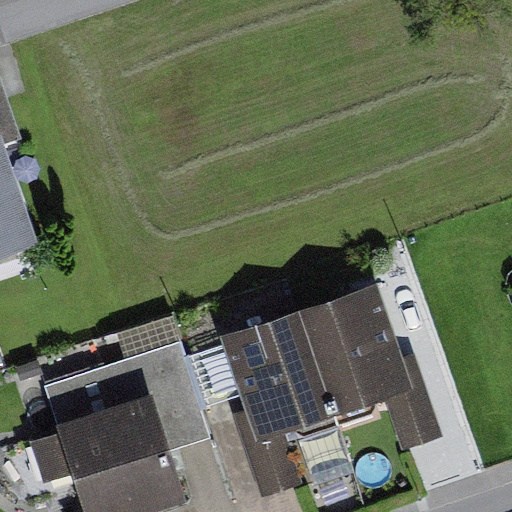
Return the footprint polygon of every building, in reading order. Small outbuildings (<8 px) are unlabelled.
[(0,126),(18,120),(1,72),(0,72),(0,126)] [(8,126),(0,128),(0,254),(48,237),(8,126)] [(370,281),(215,333),(241,410),(229,414),(257,497),(280,489),(301,482),(286,438),(383,406),(398,451),(423,443),(440,437),(411,351),(395,357),(370,281)] [(132,354),(164,449),(183,442),(203,435),(172,341),(132,354)] [(145,395),(132,354),(39,385),(53,426),(145,395)] [(145,395),(53,426),(81,511),(111,511),(177,490),(164,449),(145,395)]
